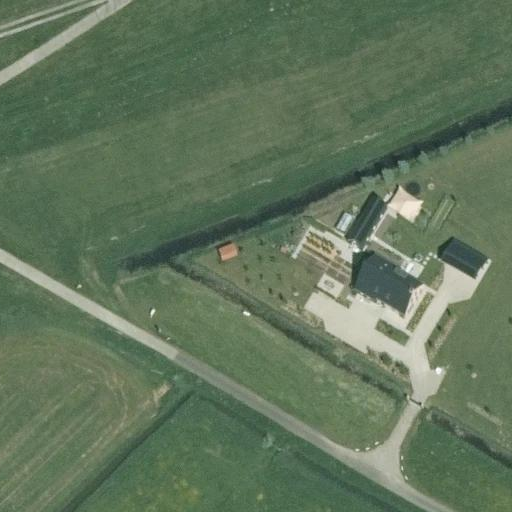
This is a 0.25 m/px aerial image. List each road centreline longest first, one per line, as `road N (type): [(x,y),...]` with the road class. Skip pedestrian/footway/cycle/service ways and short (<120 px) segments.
road 1 (track): [(304,0),(0,115)]
road 2 (unclassified): [(441,511),(174,356)]
